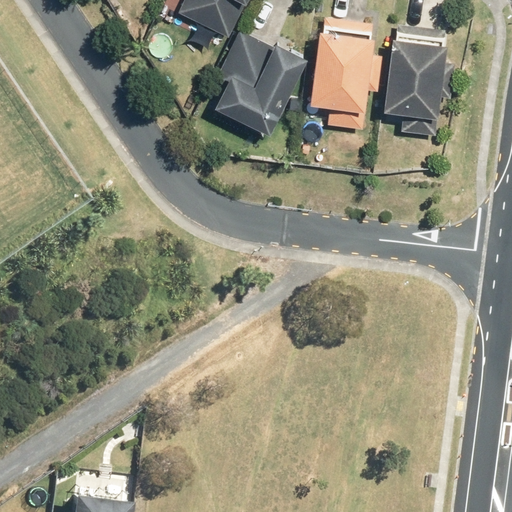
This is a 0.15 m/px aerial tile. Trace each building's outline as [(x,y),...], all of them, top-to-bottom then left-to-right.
[(187,0),(182,12),(232,36),(248,2),(252,4),(253,0),(187,0)] [(317,105),(333,107),(331,123),(367,128),(369,112),(372,112),(375,88),(381,89),(385,55),(378,53),(381,35),(374,35),(375,23),(329,16),(317,105)] [(389,112),(405,113),(404,130),(439,135),(441,118),(444,119),(447,96),(454,97),(458,63),(449,62),(451,43),(446,43),(449,29),(402,24),(399,37),(397,37),(389,112)] [(283,42),(281,47),(245,30),(220,79),(232,85),(222,107),(277,133),(314,59),(283,42)] [(125,511),(128,495),(70,488),(67,511),(125,511)]
